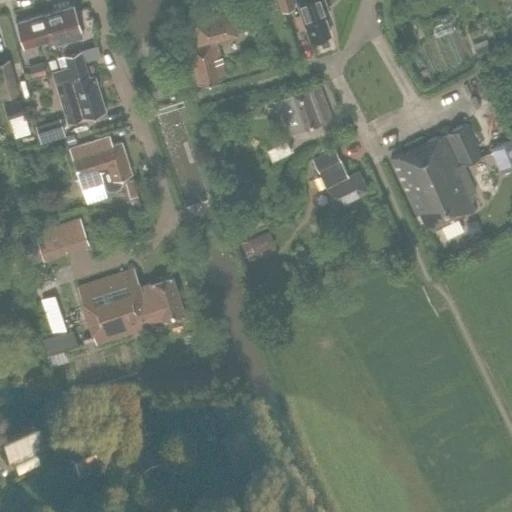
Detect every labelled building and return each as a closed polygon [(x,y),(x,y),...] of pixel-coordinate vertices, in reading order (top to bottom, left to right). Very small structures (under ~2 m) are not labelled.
[(276,0),(281,12),(294,7),(291,0),(276,0)] [(328,12),(323,0),(294,0),(300,13),(294,16),(299,30),(305,28),(310,40),(329,32),(322,14),(328,12)] [(44,12),(51,38),(66,34),(68,40),(82,36),(72,4),(44,12)] [(237,34),(231,11),(191,20),(197,44),(188,46),(197,82),(224,75),(215,40),(237,34)] [(51,38),(44,12),(15,21),(23,47),(51,38)] [(490,52),(487,43),(475,48),(478,57),(490,52)] [(60,68),(83,61),(79,50),(57,56),(60,67),(60,68)] [(0,92),(1,96),(17,91),(8,57),(0,59),(0,92)] [(28,65),(31,76),(45,72),(41,61),(28,65)] [(60,68),(60,67),(51,70),(65,117),(67,121),(103,110),(92,71),(86,72),(83,61),(60,68)] [(330,118),(318,85),(277,100),(290,134),(330,118)] [(8,117),(23,113),(19,100),(4,105),(8,117)] [(59,118),(35,126),(40,142),(64,134),(59,118)] [(417,210),(427,230),(440,224),(446,237),(463,229),(457,216),(473,208),(466,193),(473,189),(461,163),(480,153),(466,123),(390,159),(415,211),(417,210)] [(113,190),(115,189),(117,188),(119,186),(121,183),(121,179),(120,175),(130,171),(121,141),(112,144),(109,135),(69,148),(81,187),(102,180),(104,187),(107,189),(110,190),(113,190)] [(511,166),(511,136),(489,147),(500,172),(511,166)] [(341,161),(334,164),(328,167),(319,172),(335,204),(366,188),(357,170),(350,173),(348,174),(341,161)] [(263,221),(257,206),(239,213),(245,228),(263,221)] [(42,259),(43,261),(67,253),(66,250),(88,243),(79,217),(33,232),(37,243),(42,259)] [(0,218),(0,232),(5,234),(9,221),(0,218)] [(252,254),(275,244),(269,230),(246,240),(252,254)] [(152,325),(150,321),(183,311),(171,274),(138,284),(133,268),(76,286),(94,343),(152,325)] [(58,294),(45,296),(51,331),(65,329),(58,294)] [(43,338),(49,355),(78,343),(72,327),(43,338)] [(0,443),(0,450),(9,470),(45,454),(33,429),(0,443)] [(140,479),(164,469),(150,437),(127,447),(140,479)] [(71,464),(78,479),(97,470),(90,455),(71,464)]
